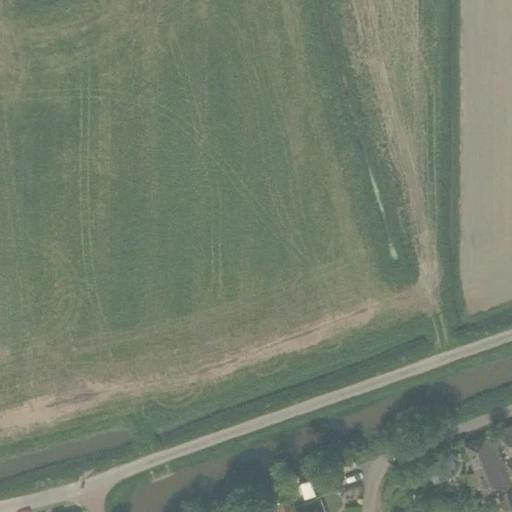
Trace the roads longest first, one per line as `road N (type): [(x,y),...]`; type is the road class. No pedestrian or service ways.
road 1 (residential): [(511,332),(86,483)]
road 2 (residential): [(511,410),(380,463),(367,511)]
